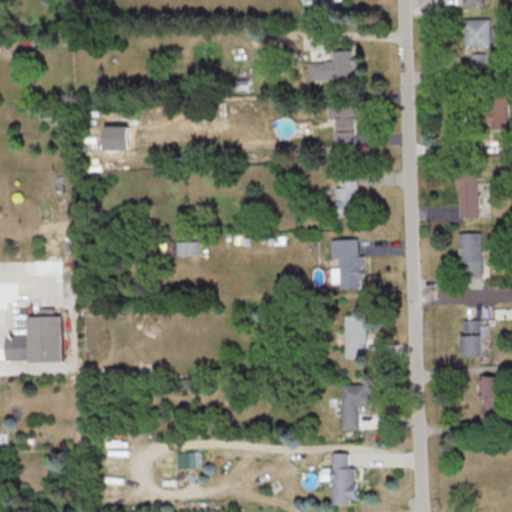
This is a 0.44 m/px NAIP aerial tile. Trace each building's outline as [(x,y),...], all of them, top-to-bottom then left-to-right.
[(492,47),(491,18),(464,19),(465,48),(492,47)] [(354,79),(353,49),(333,50),(333,60),(310,60),(310,80),(354,79)] [(488,68),(487,53),(475,53),(476,69),(488,68)] [(510,128),(509,96),(488,96),(489,129),(510,128)] [(338,146),(357,145),(356,105),(328,106),(329,118),(337,118),(338,146)] [(460,217),(480,217),(479,164),(459,165),(460,217)] [(357,175),(338,176),(339,216),(359,216),(357,175)] [(460,232),(461,265),(471,265),(471,277),(484,276),(483,232),(460,232)] [(333,239),(333,258),(341,257),(341,267),(333,267),(333,282),(341,282),(341,288),(364,287),(363,255),(360,255),(359,238),(333,239)] [(200,241),(186,241),(186,247),(178,247),(178,255),(200,254),(200,241)] [(66,359),(64,315),(30,316),(31,335),(6,336),(7,361),(66,359)] [(347,358),(367,357),(366,315),(346,315),(347,358)] [(482,319),(464,319),(464,356),(484,355),(484,335),(491,334),(491,324),(483,324),(482,319)] [(481,374),(480,398),(483,398),(483,418),(499,418),(500,375),(481,374)] [(342,384),(343,429),(360,429),(359,405),(371,405),(371,383),(342,384)] [(334,503),(351,503),(351,499),(357,499),(357,467),(349,467),(348,452),(334,452),(334,467),(321,468),(321,480),(333,480),(334,503)]
